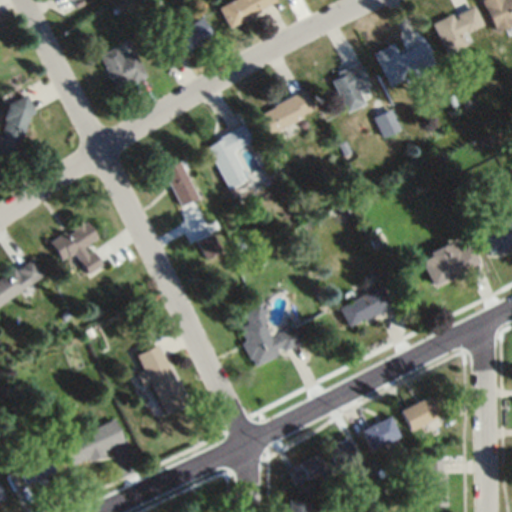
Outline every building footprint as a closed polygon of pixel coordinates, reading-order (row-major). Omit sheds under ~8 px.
[(276,3),(273,0),(233,0),(218,8),(227,27),(276,3)] [(511,23),(511,0),(481,0),(494,31),(511,23)] [(461,36),(482,26),(474,8),(433,26),(446,56),(466,47),(461,36)] [(211,37),(200,18),(158,40),(169,60),(211,37)] [(372,53),(385,83),(432,63),(424,43),(397,55),(392,44),(372,53)] [(120,58),(116,48),(98,55),(111,90),(143,77),(134,53),(120,58)] [(344,113),(365,105),(360,93),(369,89),(359,64),(328,77),(344,113)] [(269,138),(311,111),(298,91),(256,118),(269,138)] [(0,154),(16,159),(29,102),(6,96),(0,123),(0,154)] [(233,163),(228,152),(249,142),(242,127),(203,146),(216,171),(233,163)] [(159,170),(176,207),(194,199),(177,162),(159,170)] [(488,257),(511,246),(511,216),(477,233),(488,257)] [(96,240),(82,219),(46,243),(58,262),(70,254),(84,276),(99,266),(86,246),(96,240)] [(418,259),(430,286),(478,265),(470,247),(455,254),(451,244),(418,259)] [(0,302),(42,278),(29,257),(0,273),(0,302)] [(392,308),(383,286),(337,305),(346,327),(392,308)] [(302,345),(293,326),(270,336),(258,307),(243,314),(247,324),(236,329),(252,367),(302,345)] [(161,408),(183,398),(157,344),(135,355),(142,370),(134,373),(141,387),(149,384),(161,408)] [(408,431),(436,416),(426,396),(397,411),(408,431)] [(359,431),(371,454),(400,438),(387,415),(359,431)] [(69,466),(124,445),(114,420),(60,440),(69,466)] [(326,447),(336,469),(356,460),(346,438),(326,447)] [(24,487),(55,473),(46,454),(16,468),(24,487)] [(295,463),(302,483),(326,475),(319,455),(295,463)] [(443,460),(423,460),(423,506),(443,506),(443,460)] [(308,511),(309,501),(288,501),(288,511),(308,511)]
